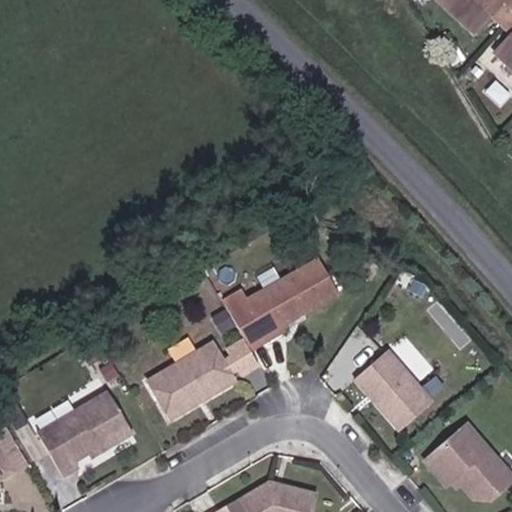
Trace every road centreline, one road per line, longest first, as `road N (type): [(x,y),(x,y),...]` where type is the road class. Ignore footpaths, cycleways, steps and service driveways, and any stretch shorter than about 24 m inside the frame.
road 1 (tertiary): [(232,0),(451,212),(511,282)]
road 2 (residential): [(407,511),(349,454),(281,425),(137,511)]
